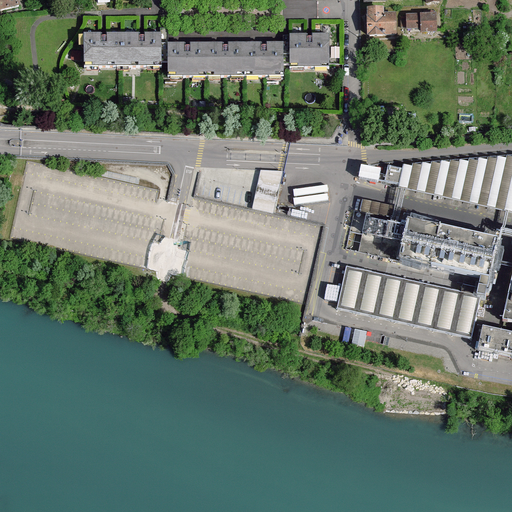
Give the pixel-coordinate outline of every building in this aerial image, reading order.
[(0,0),(0,10),(17,7),(15,0),(0,0)] [(394,38),(394,16),(388,16),(388,11),(367,11),(367,38),(394,38)] [(436,16),(406,17),(406,18),(407,29),(407,30),(420,30),(420,34),(436,34),(436,16)] [(331,64),(331,35),(312,35),(310,35),(307,35),(289,35),(290,69),(331,69),(331,64)] [(160,68),(160,36),(139,36),(123,36),(107,36),(99,36),(83,36),(83,68),(121,68),(160,68)] [(284,45),(167,45),(167,68),(167,78),(187,78),(207,77),(225,77),(245,77),(265,77),(284,77),(284,69),(284,45)] [(395,187),(511,212),(511,157),(503,156),(503,159),(494,157),(494,160),(485,158),(484,160),(475,158),(474,162),(466,159),(465,162),(456,160),(456,163),(447,161),(446,164),(437,162),(437,164),(428,162),(427,165),(419,163),(419,166),(409,164),(408,167),(399,165),(398,170),(384,166),(382,175),(364,171),(359,176),(396,184),(395,187)] [(254,209),(254,212),(275,217),(276,213),(284,175),(262,174),(254,209)] [(411,212),(363,202),(360,213),(360,214),(407,223),(408,224),(411,212)] [(490,282),(498,243),(408,224),(407,223),(406,228),(366,220),(363,235),(362,238),(383,242),(401,246),(397,262),(481,280),(490,282)] [(462,294),(346,268),(337,310),(471,340),(480,298),(462,294)] [(462,294),(480,298),(485,299),(490,282),(481,280),(479,290),(464,287),(462,294)] [(511,284),(504,323),(511,324),(511,335),(483,329),(479,351),(511,358),(511,284)]
